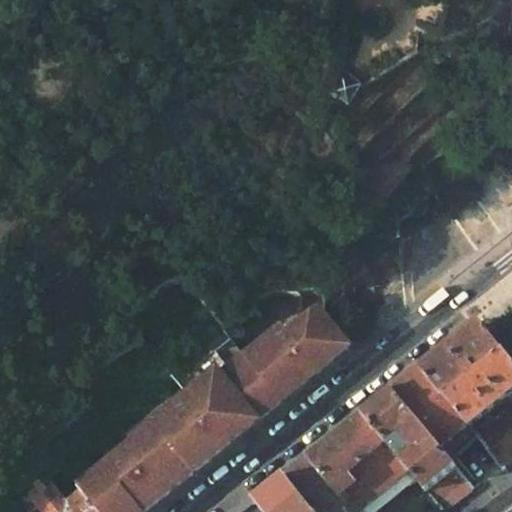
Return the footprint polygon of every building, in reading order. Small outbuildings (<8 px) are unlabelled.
[(362,80),(340,66),(327,86),(349,100),(362,80)] [(244,353),(281,400),(332,359),(328,354),(344,341),(328,321),(324,325),(311,310),(283,333),(277,325),(244,353)] [(487,332),(480,322),(420,369),(469,427),(493,409),(502,401),(511,393),(511,363),(502,351),(487,332)] [(281,400),(244,353),(219,373),(215,368),(184,394),(227,445),(237,436),(232,430),(264,404),(269,410),(281,400)] [(430,437),(449,460),(476,435),(469,427),(420,369),(392,392),(417,421),(430,437)] [(388,445),(417,421),(392,392),(363,415),(388,445)] [(227,445),(184,394),(129,439),(132,443),(124,449),(165,495),(227,445)] [(493,409),(498,416),(507,408),(502,401),(493,409)] [(511,457),(511,408),(510,406),(507,408),(498,416),(494,419),(497,423),(478,438),(501,465),(511,457)] [(358,511),(409,471),(400,460),(388,445),(363,415),(308,459),(346,506),(350,511),(358,511)] [(417,421),(388,445),(400,460),(430,437),(417,421)] [(400,460),(409,471),(441,510),(472,487),(449,460),(430,437),(400,460)] [(144,511),(165,495),(124,449),(121,451),(122,453),(110,463),(108,461),(95,472),(131,511),(144,511)] [(308,459),(284,478),(310,511),(338,511),(346,506),(308,459)] [(131,511),(95,472),(75,488),(79,493),(95,511),(131,511)] [(310,511),(284,478),(255,501),(263,511),(310,511)] [(95,511),(79,493),(66,504),(44,479),(24,496),(36,511),(95,511)]
